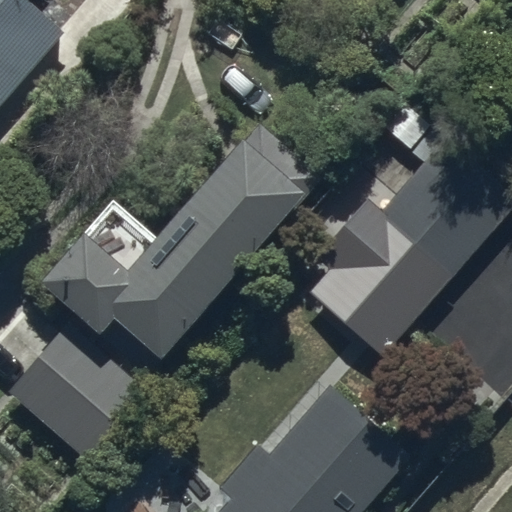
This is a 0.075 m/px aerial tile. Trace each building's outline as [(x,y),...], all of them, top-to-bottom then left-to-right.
[(0,0),(0,121),(68,41),(28,7),(33,0),(0,0)] [(55,299),(48,307),(108,361),(113,356),(151,391),(160,381),(168,388),(319,222),(312,215),(331,195),(264,134),(161,248),(118,210),(45,290),(55,299)] [(511,190),(453,139),(377,228),(453,294),(511,225),(511,190)] [(72,334),(10,404),(90,475),(152,405),(72,334)] [(229,511),(380,511),(416,471),(320,389),(219,497),(232,509),(229,511)]
